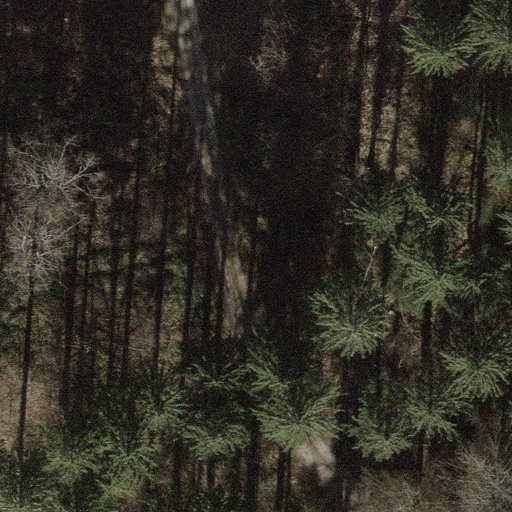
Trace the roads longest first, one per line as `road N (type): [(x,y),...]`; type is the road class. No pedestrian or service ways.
road 1 (track): [(386,511),(327,399),(227,102),(208,0)]
road 2 (track): [(227,102),(316,0)]
